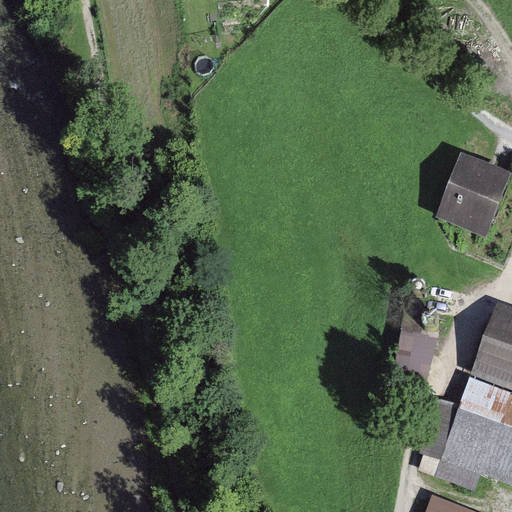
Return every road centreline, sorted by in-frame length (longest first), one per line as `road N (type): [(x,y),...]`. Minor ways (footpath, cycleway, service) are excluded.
road 1 (track): [(89,0),(140,243),(174,511)]
road 2 (track): [(407,511),(413,447),(435,387),(475,315),(511,282)]
road 3 (track): [(511,135),(350,0)]
